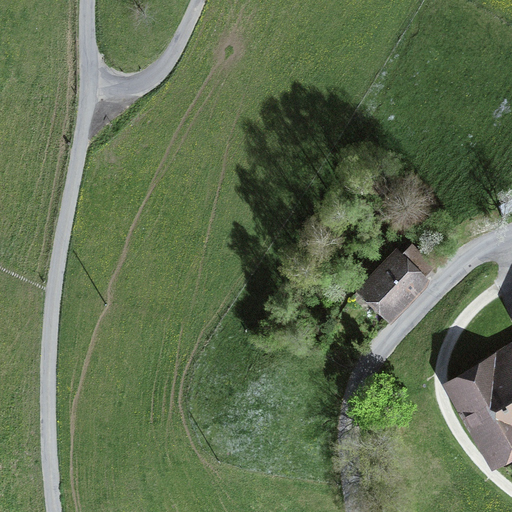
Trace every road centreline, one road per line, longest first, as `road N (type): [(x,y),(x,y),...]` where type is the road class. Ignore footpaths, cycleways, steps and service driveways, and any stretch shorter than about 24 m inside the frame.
road 1 (unclassified): [(54,511),(48,352),(87,89),(87,0)]
road 2 (unclassified): [(511,236),(446,278),(370,363),(350,422),(356,511)]
road 3 (track): [(511,273),(450,337),(440,372),(452,421),(511,490)]
